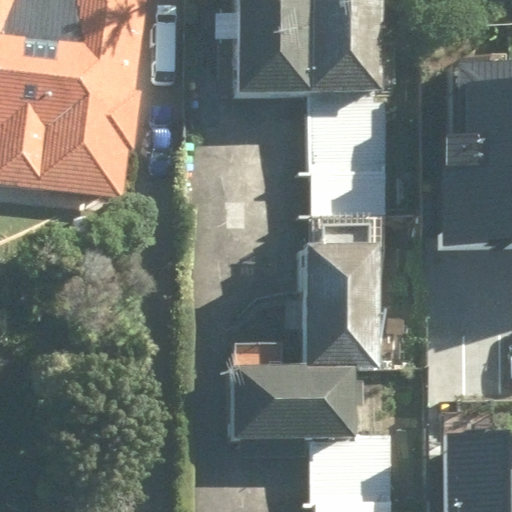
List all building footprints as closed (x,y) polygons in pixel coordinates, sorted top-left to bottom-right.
[(0,0),(0,189),(120,204),(143,0),(0,0)] [(231,49),(231,98),(375,101),(376,0),(232,0),(232,18),(212,17),(211,49),(231,49)] [(438,64),(441,247),(509,246),(505,62),(438,64)] [(385,108),(304,107),(303,171),(311,171),(310,219),(384,220),(385,108)] [(309,445),(350,446),(352,379),(372,380),(376,258),(301,256),(296,377),(229,375),(227,442),(309,445)] [(443,434),(444,511),(507,511),(506,470),(506,433),(443,434)] [(309,445),(307,511),(392,511),(395,448),(350,446),(309,445)]
